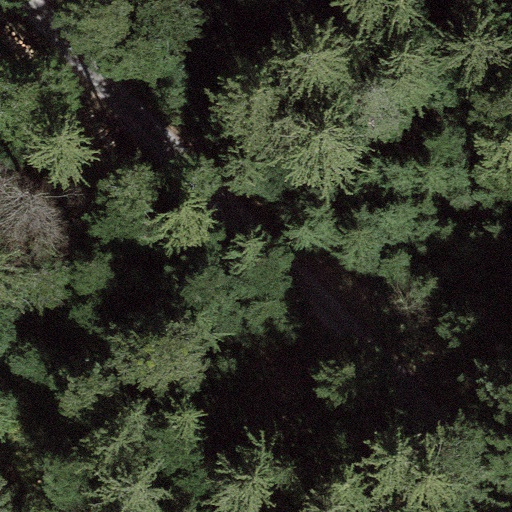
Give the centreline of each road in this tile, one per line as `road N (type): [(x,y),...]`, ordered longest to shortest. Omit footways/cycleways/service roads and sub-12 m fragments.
road 1 (track): [(511,505),(394,389),(252,212)]
road 2 (track): [(252,212),(52,0)]
